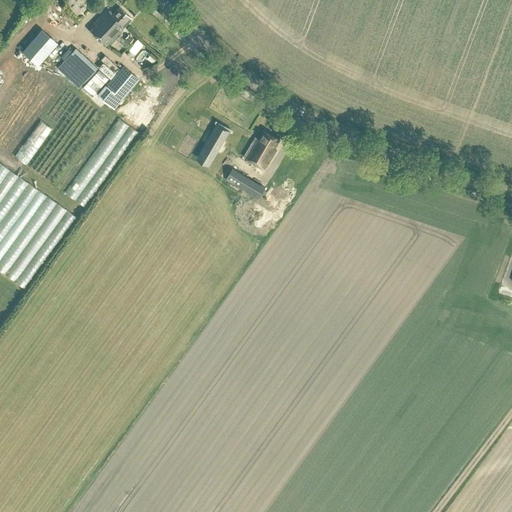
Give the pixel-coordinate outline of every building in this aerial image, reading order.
[(81,15),(88,8),(79,0),(71,0),(69,3),(81,15)] [(132,18),(119,6),(112,14),(106,9),(88,27),(107,45),(123,28),(122,28),(132,18)] [(73,32),(84,21),(75,12),(64,23),(73,32)] [(43,29),(22,52),(36,64),(57,42),(43,29)] [(115,42),(122,48),(128,41),(122,35),(115,42)] [(70,50),(75,40),(73,38),(71,41),(64,37),(60,45),(70,50)] [(139,58),(136,62),(144,66),(155,48),(142,40),(133,54),(139,58)] [(57,67),(78,87),(96,67),(75,47),(57,67)] [(98,94),(114,108),(140,79),(123,64),(98,94)] [(93,204),(142,126),(82,89),(59,126),(45,118),(20,158),(93,204)] [(217,125),(197,157),(208,164),(228,131),(217,125)] [(259,138),(256,136),(244,155),(265,168),(277,149),(275,148),(280,139),(265,130),(259,138)] [(0,262),(8,268),(6,270),(32,287),(81,211),(0,158),(0,262)] [(259,198),(265,187),(233,168),(226,179),(259,198)]
